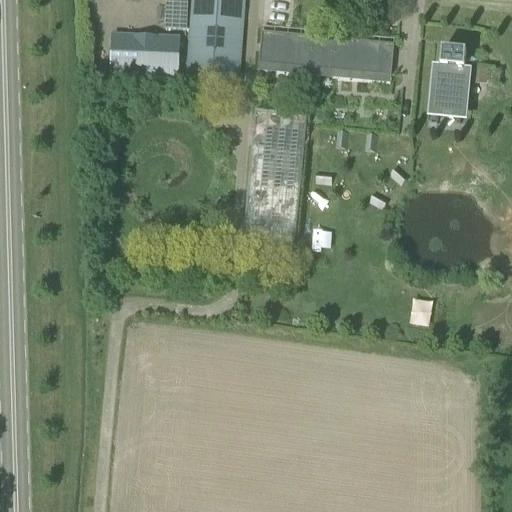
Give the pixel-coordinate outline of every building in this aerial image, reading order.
[(238,93),(244,0),(192,0),(185,90),(238,93)] [(392,80),(395,47),(262,34),(259,68),(392,80)] [(110,77),(178,79),(180,39),(111,37),(110,77)] [(460,124),(463,97),(466,54),(442,52),(436,122),(460,124)] [(478,69),(477,84),(489,84),(490,70),(478,69)] [(294,246),(307,118),(255,112),(244,242),(294,246)] [(426,329),(428,309),(402,305),(400,325),(426,329)]
